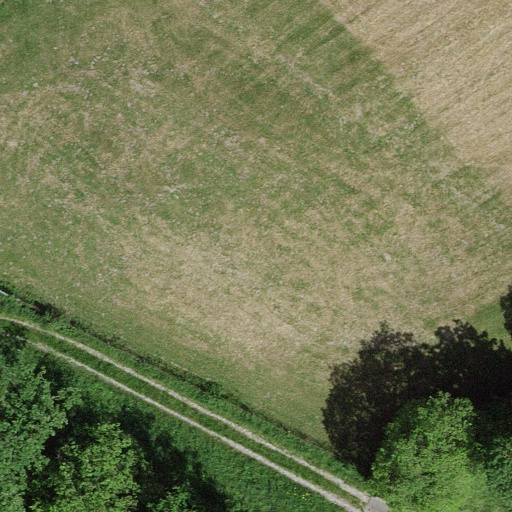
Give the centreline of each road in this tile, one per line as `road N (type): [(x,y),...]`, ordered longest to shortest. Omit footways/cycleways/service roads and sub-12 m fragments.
road 1 (track): [(0,307),(355,490)]
road 2 (track): [(39,328),(4,511)]
